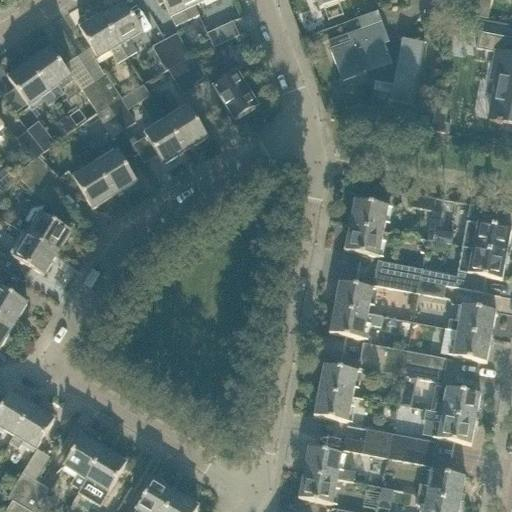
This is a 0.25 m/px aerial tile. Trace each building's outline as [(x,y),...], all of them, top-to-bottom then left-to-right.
[(195,8),(191,0),(156,0),(160,7),(165,5),(176,29),(199,17),(195,8)] [(191,0),(195,8),(211,0),(191,0)] [(322,0),(325,6),(320,8),(320,9),(344,0),(322,0)] [(128,60),(139,54),(135,49),(147,42),(125,4),(103,18),(121,48),(128,60)] [(477,9),(475,17),(488,19),(489,11),(477,9)] [(128,60),(121,48),(103,18),(81,31),(102,67),(114,60),(118,66),(128,60)] [(214,49),(240,37),(233,23),(208,35),(214,49)] [(349,35),(329,42),(332,50),(331,50),(343,84),(344,84),(343,83),(369,74),(371,80),(376,80),(395,82),(393,95),(392,101),(391,101),(391,102),(413,106),(414,105),(413,105),(424,45),(425,45),(425,44),(403,40),(402,41),(403,41),(401,53),(396,52),(388,54),(385,45),(389,43),(389,44),(390,44),(383,23),(382,24),(350,36),(350,35),(349,35)] [(165,42),(161,34),(150,39),(155,48),(153,49),(167,73),(169,72),(180,66),(167,41),(165,42)] [(511,39),(480,34),(477,50),(502,55),(500,70),(494,69),(491,81),(497,82),(490,121),(511,125),(511,39)] [(180,66),(182,65),(194,59),(194,58),(191,60),(178,35),(167,41),(180,66)] [(50,94),(71,78),(51,50),(30,66),(50,94)] [(79,58),(110,108),(121,100),(90,50),(79,58)] [(98,116),(110,108),(79,58),(65,67),(98,116)] [(182,65),(197,89),(208,82),(194,59),(182,65)] [(184,97),(197,89),(182,65),(180,66),(169,72),(184,97)] [(29,109),(50,94),(30,66),(9,81),(29,109)] [(235,122),(258,108),(237,74),(214,88),(235,122)] [(110,108),(125,131),(136,124),(121,100),(110,108)] [(112,139),(125,131),(110,108),(98,116),(112,139)] [(61,116),(66,126),(80,120),(75,109),(61,116)] [(186,153),(209,139),(190,109),(177,117),(175,113),(165,119),(186,153)] [(164,167),(186,153),(165,119),(156,125),(158,129),(146,137),(164,167)] [(28,132),(45,154),(56,145),(39,123),(28,132)] [(39,159),(45,154),(28,132),(27,132),(28,133),(18,141),(35,162),(17,177),(17,178),(29,168),(35,163),(39,159)] [(115,197),(137,183),(119,153),(106,161),(104,157),(94,163),(115,197)] [(29,168),(48,188),(58,178),(39,159),(35,163),(29,168)] [(93,211),(115,197),(94,163),(84,169),(87,173),(74,181),(93,211)] [(38,198),(48,188),(29,168),(17,178),(38,198)] [(434,213),(436,201),(411,196),(409,208),(426,212),(434,213)] [(479,222),(482,209),(436,201),(434,213),(479,222)] [(384,234),(389,208),(355,202),(350,227),(384,234)] [(55,223),(57,219),(46,207),(33,210),(25,222),(20,219),(14,228),(24,234),(58,255),(71,233),(55,223)] [(511,230),(510,231),(511,226),(496,223),(495,228),(478,225),(475,240),(466,239),(464,249),(473,250),(508,257),(511,232),(511,230)] [(380,259),(384,234),(350,227),(345,253),(380,259)] [(44,277),(58,255),(24,234),(18,244),(22,246),(14,259),(44,277)] [(503,282),(508,257),(473,250),(468,276),(503,282)] [(421,283),(423,271),(378,262),(376,275),(421,283)] [(419,296),(421,283),(376,275),(374,287),(419,296)] [(444,300),(446,288),(421,283),(419,296),(444,300)] [(369,316),(374,291),(339,284),(335,310),(369,316)] [(0,318),(14,327),(28,305),(0,287),(0,318)] [(492,339),(497,314),(462,307),(458,333),(492,339)] [(383,319),(369,316),(335,310),(330,335),(364,342),(367,327),(381,329),(383,319)] [(0,348),(1,349),(14,327),(0,318),(0,348)] [(487,365),(492,339),(458,333),(453,358),(487,365)] [(406,366),(408,354),(364,345),(361,358),(406,366)] [(445,373),(447,361),(408,354),(406,366),(445,373)] [(403,378),(406,366),(361,358),(359,370),(403,378)] [(443,385),(445,373),(406,366),(403,378),(443,385)] [(354,399),(358,373),(324,367),(319,392),(354,399)] [(477,422),(481,396),(447,390),(442,415),(477,422)] [(349,424),(354,399),(319,392),(314,418),(349,424)] [(15,438),(33,408),(11,395),(3,408),(0,406),(0,428),(15,437),(15,438)] [(37,451),(55,422),(33,408),(15,438),(15,437),(10,445),(11,446),(11,445),(20,450),(24,443),(37,451)] [(472,447),(477,422),(442,415),(437,441),(472,447)] [(390,448),(392,436),(367,431),(365,444),(390,448)] [(435,457),(437,444),(392,436),(390,448),(435,457)] [(80,491),(105,452),(83,438),(65,468),(78,476),(72,486),(80,491)] [(390,448),(365,444),(345,440),(343,452),(388,461),(390,448)] [(433,469),(435,457),(390,448),(388,461),(433,469)] [(340,471),(343,456),(308,449),(304,475),(338,481),(338,482),(354,485),(356,474),(340,471)] [(109,495),(127,465),(105,452),(80,491),(89,497),(95,486),(109,495)] [(466,479),(432,472),(431,472),(429,488),(420,486),(418,496),(461,504),(466,479)] [(24,508),(38,483),(23,474),(9,499),(24,508)] [(338,482),(338,481),(304,475),(299,501),(333,507),(338,482)] [(165,511),(176,495),(155,482),(136,511),(137,511),(136,511),(165,511)] [(38,483),(24,508),(30,511),(35,511),(49,490),(38,483)] [(197,511),(199,509),(176,495),(165,511),(197,511)] [(459,511),(461,504),(418,496),(416,507),(425,508),(424,511),(459,511)] [(22,511),(24,509),(13,503),(7,511),(22,511)]
